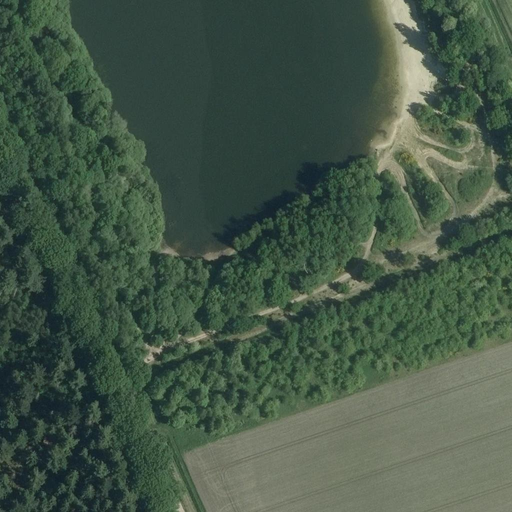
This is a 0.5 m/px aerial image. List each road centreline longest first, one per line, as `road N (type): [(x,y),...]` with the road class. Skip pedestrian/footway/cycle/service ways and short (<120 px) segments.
road 1 (track): [(0,117),(178,511)]
road 2 (track): [(318,288),(142,359)]
